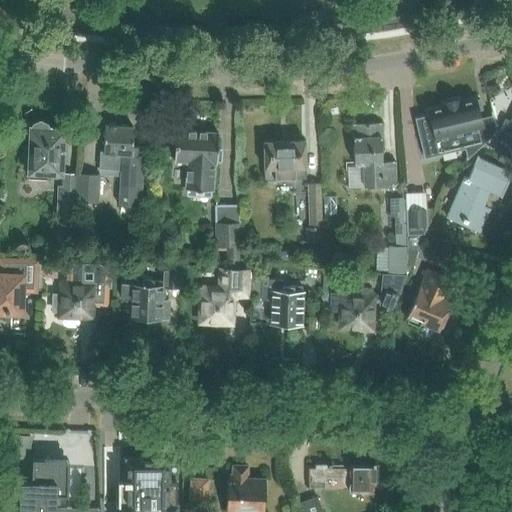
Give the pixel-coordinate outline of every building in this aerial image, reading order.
[(444,108),(428,111),(430,118),(417,120),(423,147),(451,141),(453,150),(466,147),(468,156),(465,159),(466,160),(495,132),(492,111),(490,112),(491,118),(480,121),(475,100),(459,104),(458,100),(443,104),(444,108)] [(494,147),(493,150),(511,159),(511,117),(509,123),(505,120),(496,137),(499,138),(494,147)] [(27,176),(59,177),(60,161),(63,162),(65,143),(62,143),(63,130),(49,129),(46,123),(40,120),(36,122),(32,127),(30,127),(27,176)] [(354,164),(363,164),(364,188),(395,186),(394,161),(382,162),(380,123),(352,124),(354,164)] [(120,171),(119,193),(118,206),(140,207),(144,148),(132,147),(133,128),(105,126),(103,152),(99,152),(98,170),(120,171)] [(185,189),(212,191),(213,163),(216,163),(218,134),(175,131),(173,161),(187,162),(185,189)] [(263,142),(264,170),(264,178),(305,177),(305,141),(263,142)] [(474,155),(446,217),(479,232),(489,209),(480,205),(486,191),(500,197),(511,172),(474,155)] [(509,168),(511,162),(511,161),(499,155),(496,162),(509,168)] [(99,176),(76,176),(76,196),(76,204),(98,204),(99,176)] [(307,183),(308,225),(308,228),(305,228),(305,245),(323,244),(320,183),(307,183)] [(62,187),(61,226),(73,226),(74,186),(62,185),(62,187)] [(386,273),(391,273),(405,275),(402,200),(402,198),(389,199),(390,217),(394,217),(395,247),(387,246),(386,273)] [(215,247),(223,248),(226,248),(226,263),(238,264),(240,223),(240,205),(216,204),(215,247)] [(426,209),(406,210),(407,236),(422,235),(426,209)] [(423,244),(418,256),(437,264),(442,253),(423,244)] [(283,254),(280,258),(282,262),(287,263),(290,259),(288,254),(283,254)] [(0,259),(0,312),(21,313),(22,292),(33,292),(34,275),(34,260),(0,259)] [(111,300),(113,262),(98,262),(97,299),(111,300)] [(122,300),(131,300),(130,313),(135,318),(167,320),(168,300),(161,299),(162,287),(182,288),(183,266),(160,265),(160,280),(141,279),(141,285),(122,284),(122,300)] [(406,317),(438,331),(453,298),(443,294),(450,278),(427,268),(406,317)] [(202,287),(200,321),(230,323),(232,293),(248,294),(248,290),(251,290),(252,279),(252,272),(249,271),(249,270),(221,269),(220,288),(202,287)] [(405,275),(391,273),(378,305),(391,310),(405,275)] [(260,299),(271,300),(270,319),(276,325),(295,325),(301,320),(302,286),(283,285),(283,279),(261,278),(260,299)] [(92,281),(62,279),(60,315),(91,317),(92,281)] [(328,311),(341,312),(340,327),(371,329),(372,291),(371,291),(371,289),(360,289),(359,291),(339,291),(339,293),(329,292),(328,311)] [(308,332),(322,332),(323,320),(309,320),(308,332)] [(234,352),(244,352),(245,340),(235,339),(234,352)] [(151,459),(142,459),(125,459),(117,459),(117,481),(117,507),(103,507),(103,511),(175,511),(176,482),(168,482),(168,459),(151,459)] [(17,511),(98,511),(99,509),(84,509),(59,508),(55,508),(55,496),(60,497),(67,497),(68,472),(64,472),(64,461),(44,460),(43,464),(32,463),(31,483),(19,482),(17,511)] [(306,466),(306,484),(323,484),(324,476),(339,476),(350,494),(373,494),(374,466),(306,466)] [(264,511),(266,480),(246,479),(246,467),(233,467),(233,482),(228,481),(226,511),(264,511)] [(189,478),(189,510),(207,510),(207,478),(189,478)] [(322,511),(317,496),(302,502),(305,511),(322,511)]
